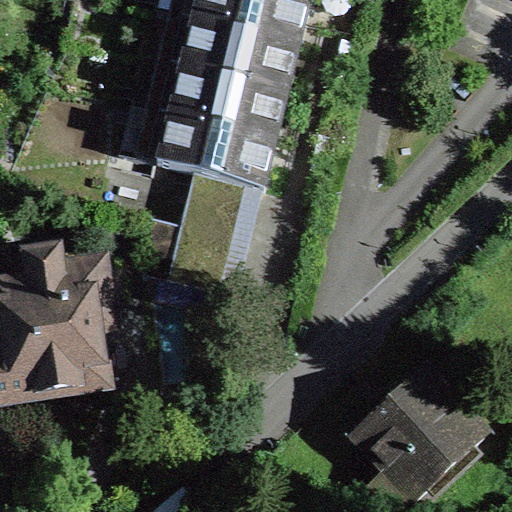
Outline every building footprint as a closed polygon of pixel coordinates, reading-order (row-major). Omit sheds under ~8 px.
[(162,0),(159,14),(300,49),(305,29),(311,0),(162,0)] [(148,62),(288,96),(293,78),(300,49),(159,14),(148,62)] [(281,126),(288,96),(148,62),(136,109),(276,144),(281,126)] [(124,158),(194,176),(253,190),(264,193),(269,173),(276,144),(136,109),(124,158)] [(168,284),(226,297),(253,190),(194,176),(181,229),(152,222),(157,254),(174,258),(168,284)] [(0,406),(40,400),(107,390),(99,334),(113,332),(103,267),(61,273),(58,255),(25,260),(29,286),(0,290),(0,406)] [(371,511),(404,511),(484,438),(425,374),(366,429),(357,437),(386,472),(358,498),(371,511)]
